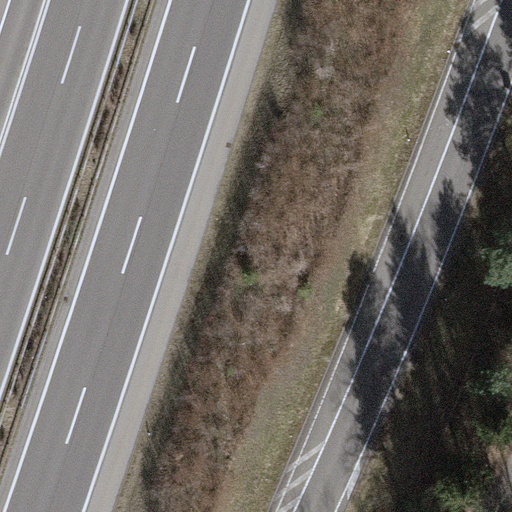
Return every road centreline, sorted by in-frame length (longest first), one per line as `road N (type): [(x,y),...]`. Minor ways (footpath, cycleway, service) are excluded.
road 1 (motorway): [(43,511),(208,0)]
road 2 (motorway): [(313,511),(511,15)]
road 3 (motorway): [(87,0),(0,277)]
road 4 (motorway): [(66,0),(0,139)]
